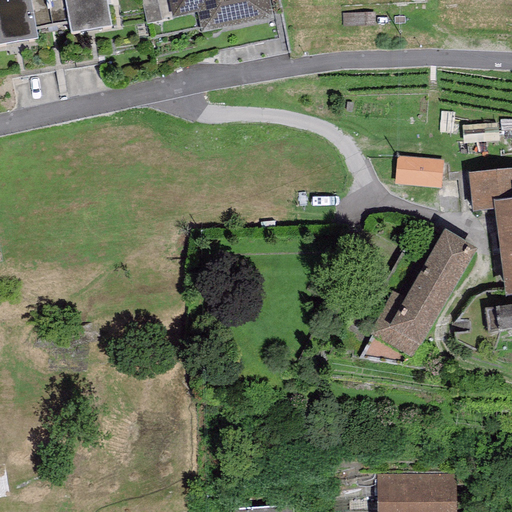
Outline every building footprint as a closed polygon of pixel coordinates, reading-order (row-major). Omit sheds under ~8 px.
[(0,0),(0,44),(16,42),(34,39),(33,30),(27,0),(0,0)] [(52,26),(70,23),(66,0),(27,0),(33,30),(52,26)] [(108,28),(103,0),(66,0),(70,23),(72,34),(91,31),(108,28)] [(145,0),(150,22),(172,18),(168,0),(145,0)] [(173,0),(176,16),(202,11),(207,32),(230,28),(270,19),(266,0),(173,0)] [(442,163),(397,159),(395,186),(439,190),(442,163)] [(511,171),(471,176),(475,214),(496,211),(500,250),(505,298),(511,296),(511,171)] [(511,311),(499,313),(502,336),(511,334),(511,311)] [(455,511),(455,473),(376,474),(376,511),(455,511)]
